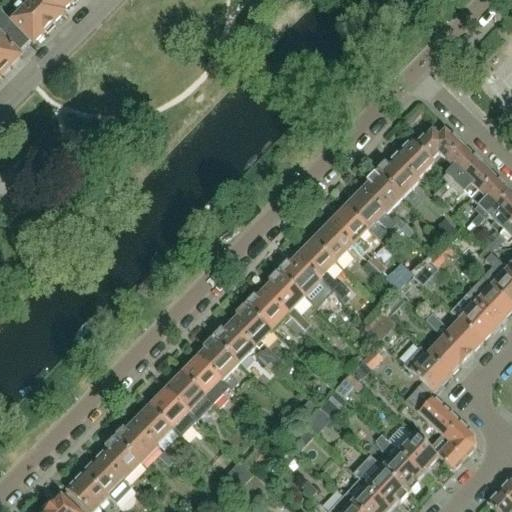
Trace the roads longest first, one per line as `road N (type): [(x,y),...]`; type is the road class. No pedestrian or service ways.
road 1 (residential): [(0,495),(414,72)]
road 2 (residential): [(0,110),(110,0)]
road 3 (residential): [(511,168),(414,72)]
